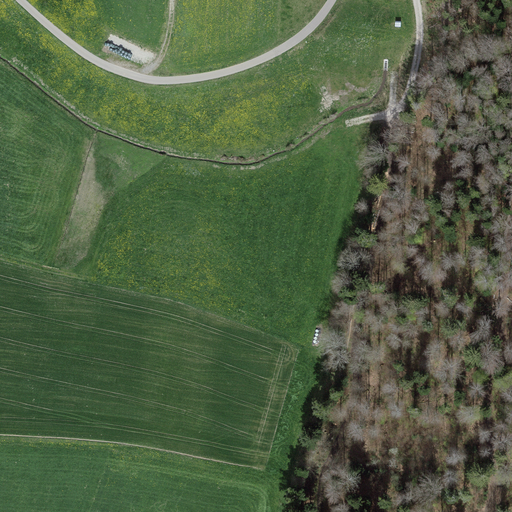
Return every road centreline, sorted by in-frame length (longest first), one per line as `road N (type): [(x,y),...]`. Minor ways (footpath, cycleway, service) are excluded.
road 1 (track): [(416,0),(421,29),(405,108),(373,206),(348,365),(307,511)]
road 2 (unclassified): [(332,0),(313,28),(272,54),(161,81),(102,65),(23,0)]
